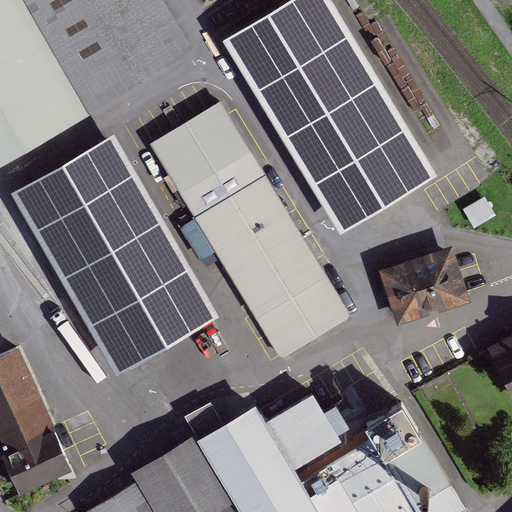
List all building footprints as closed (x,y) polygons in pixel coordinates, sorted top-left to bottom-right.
[(0,0),(0,153),(74,111),(8,0),(0,0)] [(8,0),(74,111),(180,50),(151,0),(8,0)] [(318,0),(314,0),(237,45),(336,213),(417,166),(318,0)] [(347,312),(218,101),(153,141),(282,352),(347,312)] [(218,318),(115,141),(25,193),(129,370),(218,318)] [(452,237),(379,261),(398,318),(471,294),(452,237)] [(511,337),(497,345),(511,374),(511,337)] [(0,454),(16,491),(73,466),(19,343),(0,351),(0,454)] [(303,401),(246,435),(274,482),(330,449),(303,401)] [(403,404),(372,424),(383,440),(414,489),(423,503),(454,483),(403,404)] [(292,511),(274,482),(246,435),(200,463),(229,511),(292,511)] [(414,489),(383,440),(355,458),(385,507),(414,489)] [(176,511),(153,474),(92,509),(94,511),(176,511)]
